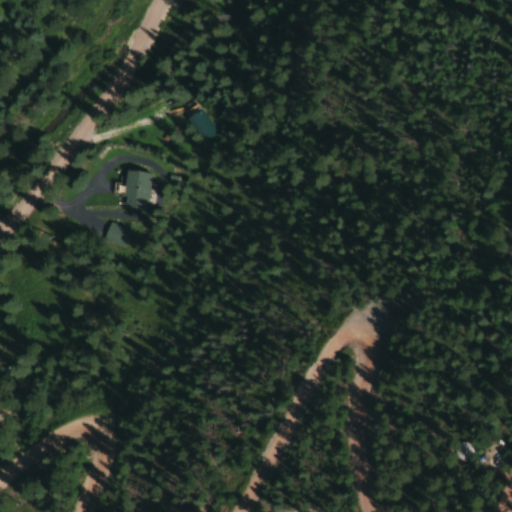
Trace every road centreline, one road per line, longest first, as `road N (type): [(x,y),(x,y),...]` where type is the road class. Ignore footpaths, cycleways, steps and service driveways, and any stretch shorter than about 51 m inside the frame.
road 1 (residential): [(373,511),(357,443),(368,346),(344,338),(243,511),(69,435),(0,490)]
road 2 (residential): [(0,239),(133,47),(151,0)]
